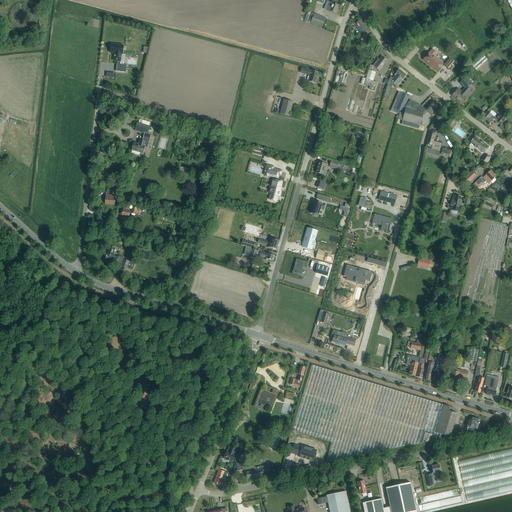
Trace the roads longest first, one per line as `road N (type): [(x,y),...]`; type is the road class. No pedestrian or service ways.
road 1 (unclassified): [(257,334),(353,5)]
road 2 (unclassified): [(198,490),(224,492),(511,435)]
road 3 (tertiary): [(511,416),(257,334)]
road 4 (unclassified): [(511,147),(388,52),(353,5)]
road 5 (tertiary): [(257,334),(76,273)]
road 6 (unclassified): [(76,273),(98,90)]
road 7 (unclassified): [(198,490),(257,334)]
